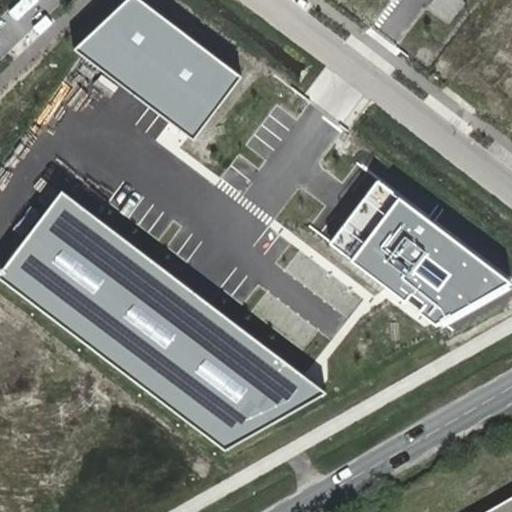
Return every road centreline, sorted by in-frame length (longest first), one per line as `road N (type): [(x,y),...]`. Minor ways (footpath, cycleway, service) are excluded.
road 1 (unclassified): [(267,0),(511,186)]
road 2 (tertiary): [(511,391),(305,511)]
